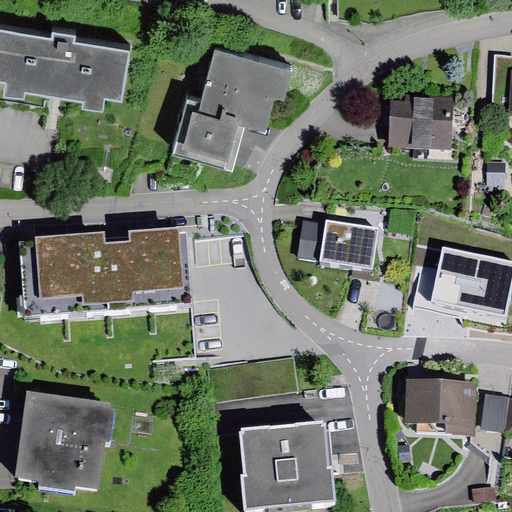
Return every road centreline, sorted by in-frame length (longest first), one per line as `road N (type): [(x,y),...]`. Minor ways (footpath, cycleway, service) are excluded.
road 1 (residential): [(257,203),(273,166),(367,65),(392,51),(511,23)]
road 2 (residential): [(0,211),(257,203)]
road 3 (residential): [(361,353),(284,292),(266,258),(257,203)]
road 4 (residential): [(387,511),(361,353)]
road 5 (residential): [(361,353),(511,356)]
